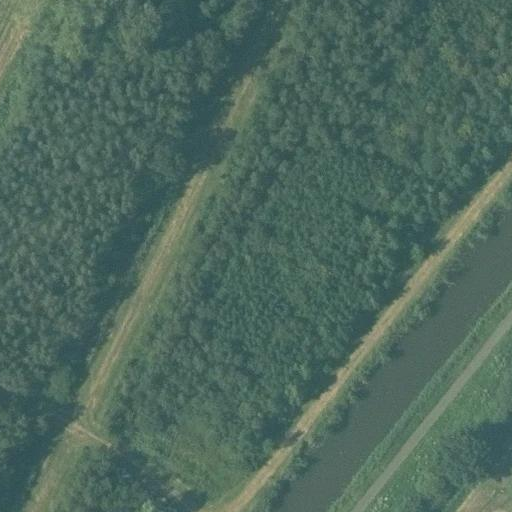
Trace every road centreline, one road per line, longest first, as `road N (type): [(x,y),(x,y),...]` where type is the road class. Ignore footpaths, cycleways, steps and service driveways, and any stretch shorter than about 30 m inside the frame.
road 1 (unclassified): [(511,317),(356,511)]
road 2 (track): [(184,511),(57,420),(0,399)]
